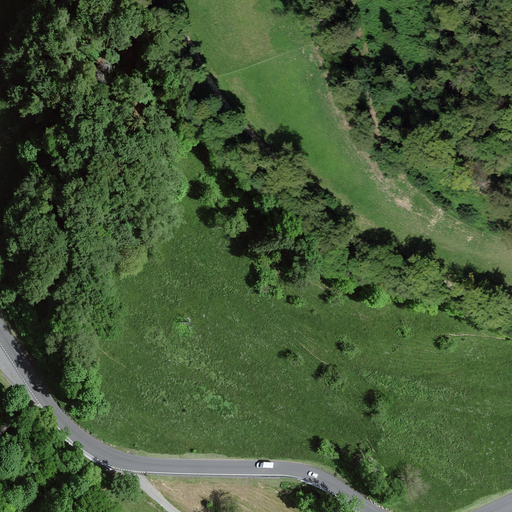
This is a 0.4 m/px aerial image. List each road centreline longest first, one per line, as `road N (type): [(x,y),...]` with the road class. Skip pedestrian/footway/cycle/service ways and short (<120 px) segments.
road 1 (track): [(171,0),(222,100),(330,219),(435,279),(511,306)]
road 2 (secondary): [(133,463),(306,472),(372,511)]
road 3 (secondary): [(0,330),(68,430),(133,463)]
